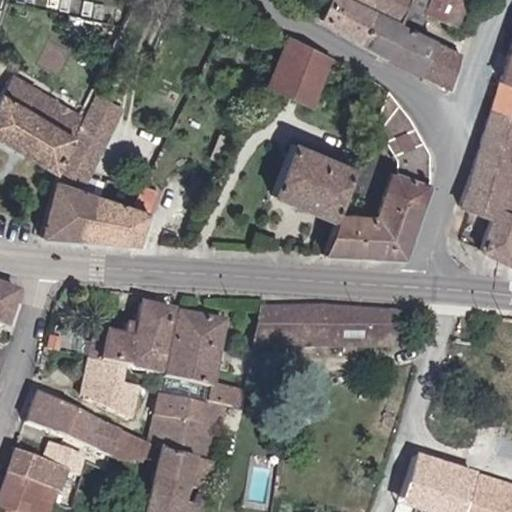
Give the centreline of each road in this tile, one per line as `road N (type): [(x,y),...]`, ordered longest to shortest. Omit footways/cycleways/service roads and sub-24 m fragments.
road 1 (primary): [(52,262),(423,291)]
road 2 (tertiary): [(449,139),(420,96),(259,0)]
road 3 (tertiary): [(423,291),(449,139)]
road 4 (residential): [(449,139),(511,0)]
road 5 (residential): [(18,365),(58,396),(135,433)]
